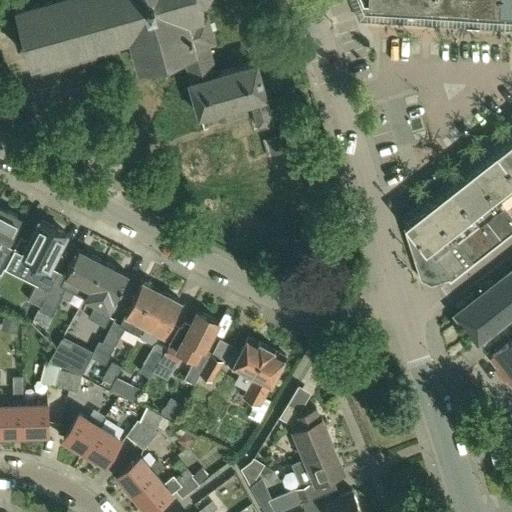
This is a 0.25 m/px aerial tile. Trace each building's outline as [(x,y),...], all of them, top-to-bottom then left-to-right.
[(204,12),(200,0),(20,0),(14,2),(31,60),(40,57),(43,69),(75,60),(75,62),(87,59),(87,56),(110,50),(111,52),(123,49),(122,46),(133,43),(139,63),(161,57),(163,64),(176,60),(174,53),(183,50),(192,79),(190,80),(200,114),(242,102),(252,99),(259,127),(273,123),(266,96),(267,96),(257,61),(217,72),(209,44),(215,42),(208,15),(201,17),(200,13),(204,12)] [(403,0),(366,0),(366,12),(402,15),(403,0)] [(403,0),(402,15),(434,17),(435,0),(403,0)] [(435,0),(434,17),(465,19),(466,0),(435,0)] [(466,0),(465,19),(497,21),(497,0),(466,0)] [(511,0),(497,0),(497,21),(511,21),(511,0)] [(396,139),(413,134),(404,101),(387,106),(396,139)] [(282,134),(262,140),(267,156),(287,150),(282,134)] [(511,230),(511,137),(405,223),(407,225),(404,227),(420,278),(430,283),(448,278),(451,281),(474,262),(472,260),(511,230)] [(0,236),(8,241),(20,216),(0,206),(0,236)] [(48,268),(65,232),(40,220),(21,257),(33,262),(25,280),(36,286),(28,302),(41,308),(58,273),(48,268)] [(14,250),(1,243),(0,246),(0,273),(1,274),(14,250)] [(68,298),(76,281),(89,287),(89,288),(103,261),(78,249),(64,276),(58,273),(41,308),(40,309),(50,314),(59,294),(68,298)] [(114,301),(128,273),(103,261),(89,288),(89,287),(85,297),(85,298),(96,303),(88,317),(105,325),(110,315),(106,313),(108,309),(109,310),(113,301),(114,301)] [(511,266),(510,268),(510,269),(454,313),(477,343),(511,315),(511,266)] [(141,326),(161,291),(141,280),(119,323),(113,320),(102,341),(99,339),(92,352),(90,357),(105,364),(122,328),(137,335),(141,326)] [(141,326),(161,336),(180,301),(161,291),(141,326)] [(205,348),(218,321),(197,310),(188,327),(182,323),(178,325),(167,346),(166,347),(163,354),(177,362),(182,352),(194,359),(184,378),(194,383),(195,381),(200,371),(209,353),(203,350),(205,348)] [(20,318),(6,314),(1,329),(15,334),(20,318)] [(234,383),(245,388),(268,345),(249,335),(240,351),(235,348),(227,363),(240,371),(234,383)] [(511,339),(488,358),(496,368),(493,370),(502,381),(505,379),(511,388),(511,339)] [(161,353),(163,354),(166,347),(156,342),(140,371),(150,376),(161,353)] [(82,374),(90,357),(92,352),(75,343),(69,354),(55,346),(47,359),(82,374)] [(268,345),(245,388),(248,389),(244,397),(260,405),(286,356),(268,345)] [(213,378),(222,360),(209,353),(200,371),(213,378)] [(59,370),(55,384),(64,387),(68,373),(59,370)] [(107,370),(102,379),(111,384),(116,375),(107,370)] [(77,391),(81,376),(72,374),(68,388),(77,391)] [(23,390),(22,376),(13,376),(13,391),(23,390)] [(131,383),(124,396),(133,400),(139,388),(131,383)] [(170,398),(161,413),(172,420),(181,404),(170,398)] [(334,446),(322,418),(321,418),(316,407),(300,414),(296,407),(297,406),(289,402),(280,416),(291,424),(306,458),(334,446)] [(49,431),(48,409),(48,403),(23,404),(24,432),(49,431)] [(0,432),(24,432),(23,404),(0,404),(0,432)] [(146,407),(139,420),(148,424),(155,411),(146,407)] [(63,437),(84,449),(99,424),(79,411),(63,437)] [(155,411),(148,424),(155,428),(162,415),(155,411)] [(135,441),(148,424),(139,420),(138,419),(126,434),(135,441)] [(84,449),(105,462),(120,437),(99,424),(84,449)] [(155,428),(148,424),(135,441),(144,448),(158,430),(155,428)] [(183,433),(176,441),(184,448),(191,440),(183,433)] [(291,464),(301,487),(297,488),(303,502),(317,496),(312,484),(344,470),(334,446),(306,458),(291,464)] [(506,461),(502,447),(490,451),(495,467),(507,463),(506,461)] [(117,473),(133,492),(156,473),(155,473),(164,465),(157,458),(149,465),(139,454),(117,473)] [(257,478),(264,466),(265,464),(254,458),(252,461),(241,469),(251,487),(257,478)] [(201,468),(192,475),(198,484),(209,476),(201,468)] [(269,486),(291,477),(288,469),(266,477),(269,486)] [(133,492),(150,511),(172,492),(171,492),(176,489),(181,496),(198,484),(192,475),(180,484),(172,474),(163,482),(156,473),(133,492)] [(303,502),(297,488),(266,502),(270,511),(278,511),(301,502),(303,502)] [(352,489),(304,510),(301,502),(278,511),(360,511),(361,511),(352,489)] [(207,511),(215,507),(210,501),(195,511),(207,511)]
